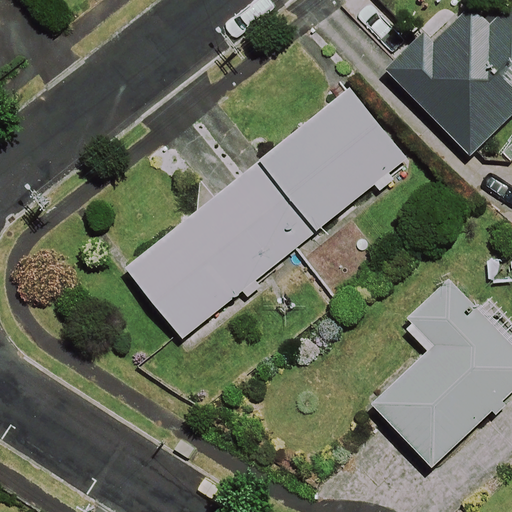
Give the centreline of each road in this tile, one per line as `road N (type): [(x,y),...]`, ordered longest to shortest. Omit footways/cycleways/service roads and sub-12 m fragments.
road 1 (residential): [(227,0),(0,182)]
road 2 (residential): [(0,397),(181,511)]
